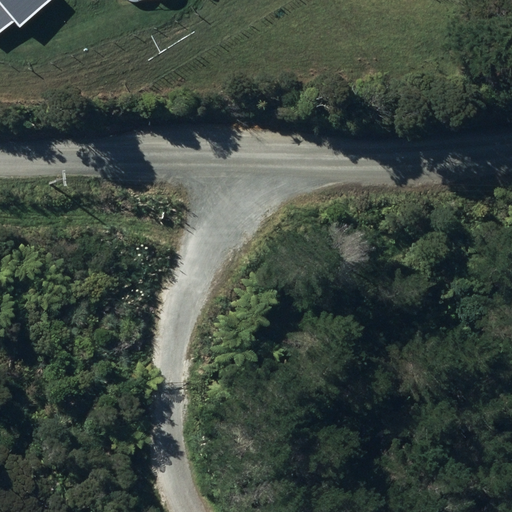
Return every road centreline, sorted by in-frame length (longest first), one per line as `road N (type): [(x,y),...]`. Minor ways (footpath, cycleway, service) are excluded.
road 1 (unclassified): [(511,136),(265,158),(0,149)]
road 2 (track): [(265,158),(194,294),(178,357),(170,467),(188,511)]
